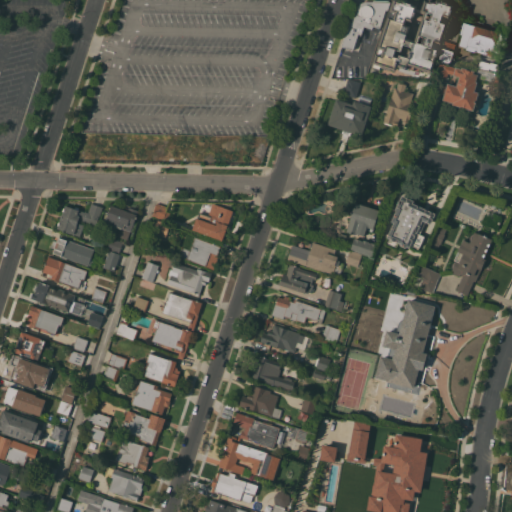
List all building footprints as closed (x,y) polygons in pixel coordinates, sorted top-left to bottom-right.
[(342,46),(350,22),(351,22),(354,13),(356,13),(358,7),(359,5),(360,4),(362,2),(363,2),(365,1),(373,1),(374,0),(389,0),(389,1),(391,1),(388,10),(386,9),(380,28),(374,25),(373,28),(364,26),(361,34),(358,33),(353,49),(342,46)] [(399,70),(400,67),(397,66),(396,70),(392,69),(390,70),(381,67),(381,66),(380,69),(373,67),(374,63),(372,63),(376,52),(381,54),(383,49),(378,48),(388,16),(393,17),(395,12),(390,11),(393,0),(399,0),(402,1),(402,0),(412,3),(413,4),(417,6),(412,21),(407,19),(405,24),(411,26),(407,38),(414,40),(424,12),(421,11),(424,0),(427,0),(429,1),(429,0),(433,0),(436,1),(436,0),(438,0),(441,1),(442,0),(449,2),(449,3),(454,5),(449,18),(444,16),(443,21),(448,22),(441,44),(436,42),(434,46),(439,48),(432,72),(428,70),(426,71),(422,70),(422,69),(420,75),(415,73),(414,75),(399,70)] [(491,30),(491,29),(502,32),(501,33),(507,35),(504,45),(501,44),(499,53),(493,51),(492,55),(486,54),(485,54),(483,54),(483,53),(476,51),(466,49),(466,47),(459,45),(462,34),(461,33),(464,22),(491,30)] [(439,60),(445,40),(456,44),(453,55),(455,56),(454,58),(457,59),(456,63),(450,62),(450,63),(439,60)] [(480,59),(491,63),(491,61),(499,64),(496,71),(477,68),(480,59)] [(476,81),(477,81),(475,91),(479,92),(473,110),(452,104),(453,103),(443,100),(444,95),(429,90),(432,82),(446,86),(447,83),(456,86),(459,76),(448,73),(446,78),(434,75),(438,63),(443,64),(455,67),(456,67),(461,68),(462,67),(474,70),(474,73),(478,74),(476,81)] [(478,76),(480,69),(497,71),(507,74),(504,85),(478,76)] [(348,78),(360,82),(356,96),(355,96),(354,97),(343,93),(348,78)] [(391,90),(381,87),(383,79),(394,79),(391,90)] [(409,122),(403,120),(403,118),(400,117),(397,126),(392,124),(392,125),(384,122),(385,122),(384,121),(394,87),(397,87),(399,82),(406,84),(404,90),(413,93),(411,102),(414,103),(409,122)] [(371,106),(361,135),(351,132),(343,130),(343,129),(328,124),(336,98),(353,104),(354,100),(371,106)] [(144,135),(144,137),(145,138),(145,143),(144,144),(144,153),(140,153),(140,161),(136,161),(135,162),(132,162),(131,161),(129,161),(129,162),(120,161),(120,162),(115,162),(107,162),(107,161),(89,161),(89,148),(91,148),(91,142),(90,142),(90,133),(91,133),(91,134),(144,135)] [(159,135),(170,139),(165,154),(161,153),(155,151),(156,150),(154,150),(159,135)] [(256,137),(256,149),(252,149),(252,151),(249,151),(249,160),(208,159),(208,151),(196,150),(196,148),(190,147),(190,136),(256,137)] [(183,158),(170,159),(170,144),(183,144),(183,158)] [(387,237),(386,237),(393,222),(391,221),(396,210),(394,209),(401,195),(414,200),(413,203),(435,213),(430,224),(425,221),(419,233),(424,236),(419,246),(411,242),(409,247),(407,246),(405,247),(400,245),(400,243),(398,242),(395,249),(384,244),(387,237)] [(373,228),(370,227),(369,231),(367,231),(367,234),(366,233),(365,235),(364,235),(364,236),(357,234),(346,231),(355,202),(379,210),(373,228)] [(96,226),(81,221),(81,223),(84,225),(80,236),(58,228),(58,225),(58,224),(59,222),(60,221),(65,205),(79,210),(79,209),(89,212),(92,203),(103,207),(96,226)] [(157,203),(167,206),(167,208),(166,211),(170,212),(168,220),(153,216),(157,203)] [(233,210),(222,240),(193,229),(200,211),(208,214),(213,203),(233,210)] [(128,210),(129,207),(139,210),(137,214),(138,214),(136,219),(138,220),(134,231),(132,230),(131,231),(127,239),(118,236),(121,227),(106,222),(106,221),(105,220),(106,218),(107,218),(108,215),(107,215),(107,214),(108,214),(110,209),(109,208),(110,207),(111,207),(112,205),(128,210)] [(170,224),(165,235),(154,231),(158,219),(170,224)] [(437,250),(428,246),(438,224),(447,227),(437,250)] [(483,258),(486,259),(481,269),(475,281),(474,280),(467,295),(463,293),(462,294),(460,293),(460,292),(456,290),(463,275),(460,274),(460,276),(451,272),(452,268),(452,266),(452,265),(453,263),(454,262),(456,260),(455,260),(463,239),(470,242),(470,241),(470,239),(470,237),(470,236),(471,235),(473,234),(474,233),(474,231),(492,239),(483,258)] [(187,233),(222,246),(214,269),(179,256),(187,233)] [(346,235),(345,241),(337,239),(339,233),(346,235)] [(94,249),(91,257),(93,259),(91,263),(89,264),(88,265),(68,258),(67,258),(63,257),(63,256),(61,255),(62,255),(53,252),(55,248),(51,246),(53,240),(57,241),(59,236),(94,249)] [(123,242),(119,253),(110,249),(107,248),(111,237),(123,242)] [(359,252),(360,251),(351,248),(354,238),(356,239),(356,238),(361,239),(360,240),(363,241),(364,239),(369,241),(368,242),(372,243),(372,242),(376,244),(372,256),(359,252)] [(287,259),(292,244),(310,250),(311,247),(310,246),(311,243),(313,242),(336,249),(334,255),(338,256),(337,259),(340,260),(339,262),(344,263),(340,273),(334,271),(333,274),(287,259)] [(413,247),(424,252),(418,264),(408,259),(413,247)] [(119,254),(121,255),(118,264),(116,264),(114,270),(103,267),(110,249),(119,253),(119,254)] [(346,262),(350,250),(362,254),(358,266),(346,262)] [(46,265),(45,264),(46,262),(49,256),(88,270),(84,279),(82,278),(80,283),(83,284),(81,288),(79,287),(78,288),(49,277),(49,276),(47,276),(48,273),(44,272),(44,274),(44,275),(42,275),(43,271),(46,265)] [(157,270),(158,270),(157,272),(156,271),(153,281),(142,277),(148,260),(159,265),(157,270)] [(171,275),(168,275),(170,269),(173,269),(175,262),(197,269),(197,268),(212,273),(209,281),(207,280),(206,284),(203,283),(199,294),(168,283),(171,275)] [(279,284),(283,273),(286,274),(288,269),(287,268),(288,266),(289,265),(290,263),(300,267),(300,268),(317,273),(316,279),(313,278),(311,284),(314,284),(311,292),(306,290),(305,293),(279,284)] [(432,293),(419,287),(424,277),(416,273),(420,264),(440,273),(432,293)] [(31,298),(33,292),(35,293),(36,290),(36,289),(37,285),(38,285),(40,281),(76,294),(69,312),(31,298)] [(107,291),(103,302),(91,298),(95,287),(107,291)] [(342,293),(340,300),(344,301),(341,311),(324,305),(330,289),(342,293)] [(167,300),(170,292),(192,299),(202,302),(198,314),(199,314),(194,329),(189,328),(191,321),(162,312),(167,300)] [(325,310),(321,323),(317,322),(318,318),(315,320),(306,317),(304,322),(295,319),(295,320),(290,318),(290,317),(286,316),(285,319),(271,314),(275,303),(276,304),(278,296),(284,298),(285,295),(289,297),(288,300),(293,302),(294,299),(325,310)] [(145,311),(134,307),(137,296),(149,300),(145,311)] [(423,352),(427,353),(423,370),(419,369),(413,388),(387,381),(387,380),(375,377),(376,373),(375,372),(375,369),(375,367),(376,365),(377,361),(379,359),(380,355),(387,357),(389,348),(382,346),(386,330),(398,333),(397,330),(397,327),(397,325),(398,322),(400,320),(403,318),(406,308),(405,306),(406,303),(407,303),(408,298),(435,306),(423,352)] [(64,316),(61,325),(59,324),(55,333),(47,330),(47,329),(40,327),(39,329),(31,326),(29,331),(28,331),(32,319),(31,319),(33,315),(29,313),(32,305),(64,316)] [(103,316),(99,328),(87,324),(92,312),(103,316)] [(152,340),(155,331),(152,327),(156,319),(174,325),(174,326),(182,329),(182,328),(192,331),(191,335),(191,337),(191,339),(189,340),(183,359),(178,357),(179,351),(174,350),(175,348),(152,340)] [(121,320),(129,323),(128,326),(136,329),(137,328),(138,329),(134,341),(116,334),(121,320)] [(260,341),(263,332),(267,333),(269,329),(272,330),(274,324),(275,322),(276,322),(275,325),(300,333),(300,334),(313,338),(309,351),(297,347),(295,352),(260,341)] [(348,336),(353,322),(381,329),(377,344),(348,336)] [(336,343),(322,338),(326,324),(341,329),(336,343)] [(42,338),(41,339),(45,340),(43,346),(44,347),(42,355),(40,354),(39,359),(35,358),(34,358),(15,351),(22,331),(42,338)] [(73,347),(77,335),(89,340),(87,344),(94,347),(91,354),(73,347)] [(72,349),(86,354),(82,366),(68,361),(72,349)] [(128,358),(124,369),(108,363),(112,352),(128,358)] [(144,374),(148,362),(146,361),(150,352),(169,359),(170,358),(177,361),(175,366),(177,367),(178,369),(180,370),(175,386),(144,374)] [(55,370),(51,380),(55,381),(52,389),(49,388),(48,390),(43,389),(44,387),(7,374),(14,355),(55,370)] [(253,364),(256,364),(259,355),(282,362),(280,369),(281,369),(279,376),(284,378),(285,376),(292,379),(292,380),(295,381),(292,389),(277,384),(277,385),(249,376),(253,364)] [(327,371),(316,367),(320,355),(331,358),(327,371)] [(120,369),(116,381),(103,377),(108,365),(120,369)] [(314,368),(326,372),(324,380),(312,376),(314,368)] [(375,398),(365,395),(370,377),(380,380),(375,398)] [(132,403),(132,402),(131,400),(132,396),(134,395),(139,379),(158,385),(157,388),(172,393),(170,400),(171,400),(169,406),(166,405),(166,407),(165,406),(163,413),(132,403)] [(239,405),(242,395),(248,396),(249,393),(253,394),(253,392),(251,391),(253,385),(254,384),(271,390),(270,392),(279,395),(275,407),(282,410),(279,418),(239,405)] [(35,395),(29,412),(0,401),(0,400),(4,390),(6,391),(9,385),(35,395)] [(79,393),(75,403),(64,399),(65,397),(63,396),(66,388),(79,393)] [(52,396),(64,401),(60,411),(48,407),(52,396)] [(301,410),(305,397),(317,402),(313,414),(301,410)] [(64,404),(70,406),(67,414),(61,412),(64,404)] [(0,431),(0,419),(4,409),(39,422),(37,428),(42,430),(38,441),(33,439),(33,440),(30,439),(29,442),(0,431)] [(140,439),(140,437),(126,431),(128,426),(123,425),(125,420),(124,420),(128,409),(150,417),(151,413),(165,418),(156,445),(140,439)] [(87,421),(91,410),(111,417),(107,427),(87,421)] [(273,448),(241,438),(240,440),(237,439),(238,436),(240,437),(242,431),(240,431),(242,426),(233,423),(237,412),(255,418),(254,418),(268,423),(268,422),(272,424),(272,425),(280,427),(273,448)] [(332,418),(329,427),(319,424),(322,415),(332,418)] [(347,460),(354,421),(371,424),(363,463),(347,460)] [(55,425),(68,429),(64,441),(51,437),(55,425)] [(105,430),(101,441),(90,437),(94,426),(105,430)] [(296,427),(310,432),(310,434),(315,435),(312,442),(307,441),(307,443),(305,442),(304,444),(297,442),(298,440),(292,438),(296,427)] [(0,434),(12,439),(19,441),(20,443),(18,446),(29,450),(28,452),(29,453),(28,455),(20,451),(19,452),(28,455),(24,466),(15,462),(17,456),(13,454),(12,457),(9,456),(8,460),(0,457),(0,434)] [(421,492),(415,491),(413,501),(403,498),(402,502),(409,503),(407,511),(388,511),(390,506),(382,505),(381,511),(368,509),(370,497),(376,498),(377,495),(379,495),(381,486),(374,485),(377,470),(393,472),(394,464),(387,462),(387,461),(383,460),(385,446),(394,447),(396,434),(422,439),(421,451),(428,452),(421,492)] [(236,439),(235,441),(267,452),(267,453),(280,458),(279,460),(281,460),(278,470),(276,470),(273,479),(250,472),(253,462),(248,461),(245,461),(243,460),(241,458),(238,457),(236,463),(245,466),(242,474),(218,466),(228,437),(231,438),(236,439)] [(123,438),(149,447),(146,455),(149,457),(148,460),(149,460),(146,470),(133,465),(134,463),(130,462),(130,464),(116,459),(123,438)] [(334,461),(335,446),(320,444),(319,460),(334,461)] [(301,445),(310,448),(306,461),(297,458),(301,445)] [(0,461),(12,466),(5,485),(0,483),(0,461)] [(53,467),(49,476),(35,471),(37,465),(41,467),(42,463),(53,467)] [(93,469),(89,482),(79,478),(79,477),(78,477),(80,471),(81,472),(83,465),(93,469)] [(145,478),(142,487),(143,487),(140,495),(139,494),(139,495),(140,496),(139,499),(138,499),(137,500),(126,496),(125,498),(123,497),(124,495),(109,490),(113,477),(111,477),(114,468),(145,478)] [(212,491),(214,486),(212,485),(214,476),(216,477),(218,472),(228,475),(230,472),(236,474),(235,477),(258,485),(255,496),(253,495),(251,502),(241,499),(240,500),(212,491)] [(26,499),(37,504),(41,496),(21,486),(18,494),(26,498),(26,499)] [(0,490),(9,494),(7,500),(10,501),(8,506),(3,504),(2,506),(0,505),(0,490)] [(285,511),(289,493),(275,490),(270,511),(285,511)] [(66,511),(71,496),(82,500),(80,505),(82,506),(80,511),(66,511)] [(133,507),(131,511),(98,511),(103,498),(133,507)] [(247,511),(246,511),(204,511),(207,504),(209,505),(211,499),(247,511)]
